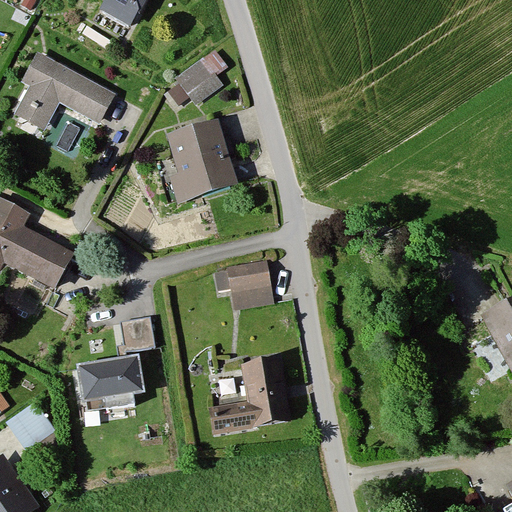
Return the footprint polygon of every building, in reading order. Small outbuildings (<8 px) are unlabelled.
[(143,0),(107,0),(101,12),(130,27),(143,0)] [(214,53),(180,79),(183,84),(170,93),(178,104),(191,95),(196,103),(221,85),(213,75),(224,67),(214,53)] [(113,95),(38,55),(24,80),(33,85),(18,113),(43,126),(57,98),(99,121),(113,95)] [(216,121),(170,135),(182,175),(173,178),(180,199),(234,183),(216,121)] [(25,216),(0,203),(0,265),(0,266),(4,259),(54,285),(70,255),(19,228),(25,216)] [(265,263),(230,269),(230,272),(216,274),(219,290),(233,288),(236,308),(272,302),(265,263)] [(511,301),(487,315),(511,362),(511,301)] [(155,347),(150,317),(122,322),(127,352),(155,347)] [(142,389),(137,358),(79,366),(83,397),(106,394),(107,406),(133,402),(132,390),(142,389)] [(250,403),(212,409),(216,430),(285,419),(276,362),(245,367),(250,403)] [(33,412),(5,431),(23,458),(51,439),(33,412)] [(31,511),(0,463),(0,511),(31,511)]
